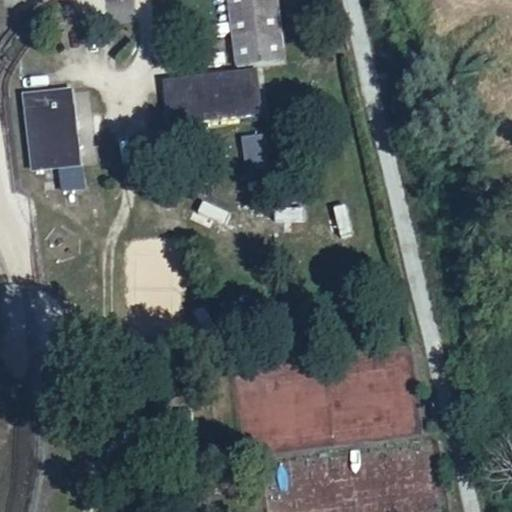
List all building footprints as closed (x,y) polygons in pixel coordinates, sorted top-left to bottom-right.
[(277,0),(231,0),(239,69),(286,64),(277,0)] [(258,72),(165,83),(171,128),(264,116),(258,72)] [(82,167),(75,94),(26,100),(34,172),(67,168),(82,167)] [(328,98),(288,104),(292,129),(333,125),(328,98)] [(264,137),(242,140),(249,186),(270,184),(264,137)] [(86,190),(82,167),(67,168),(67,172),(62,173),(64,191),(86,190)] [(207,228),(225,234),(230,219),(212,213),(207,228)]
